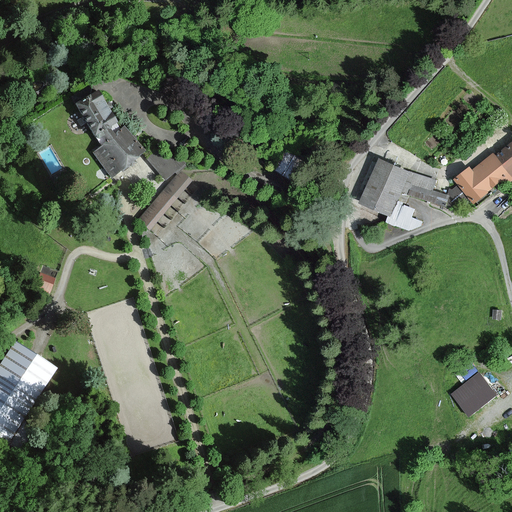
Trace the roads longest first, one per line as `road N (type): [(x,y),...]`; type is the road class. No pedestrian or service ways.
road 1 (unclassified): [(487,0),(365,151),(346,190),(341,261),(368,364),(350,437),(316,469),(209,511)]
road 2 (unknown): [(342,218),(125,95)]
road 3 (track): [(342,218),(373,247),(453,219),(479,219),(495,235),(511,291)]
road 4 (track): [(511,382),(476,429),(424,457),(412,475),(408,511)]
